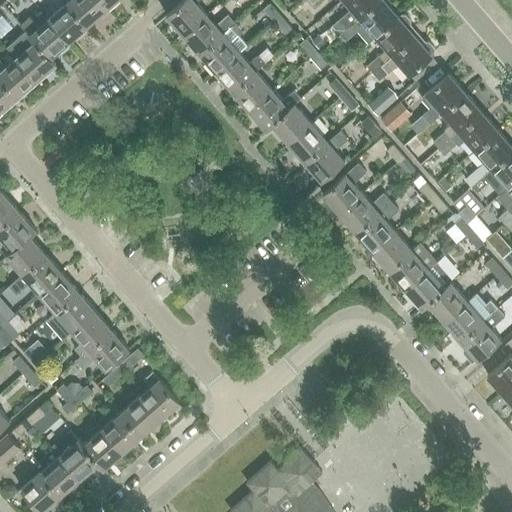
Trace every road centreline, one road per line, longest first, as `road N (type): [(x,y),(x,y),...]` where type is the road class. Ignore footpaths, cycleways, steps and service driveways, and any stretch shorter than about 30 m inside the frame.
road 1 (residential): [(144,28),(4,152),(239,409)]
road 2 (residential): [(511,475),(397,344),(357,328)]
road 3 (residential): [(118,511),(239,409)]
road 4 (residential): [(239,409),(319,343),(357,328)]
